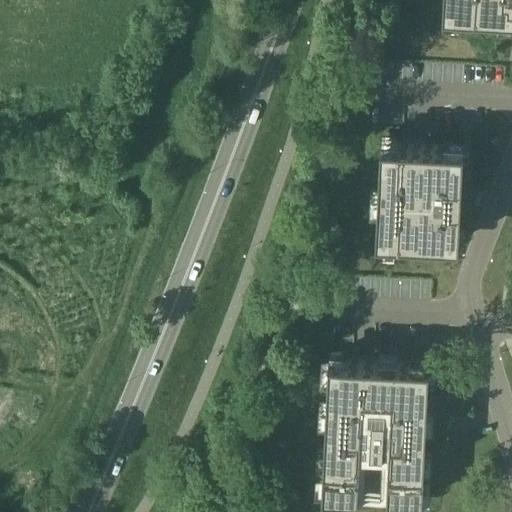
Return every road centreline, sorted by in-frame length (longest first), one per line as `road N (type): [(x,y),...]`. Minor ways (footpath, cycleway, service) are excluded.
road 1 (secondary): [(84,511),(294,0)]
road 2 (residential): [(471,311),(468,284),(511,167)]
road 3 (residential): [(471,311),(326,306)]
road 4 (residential): [(511,99),(368,91)]
road 5 (residential): [(511,444),(471,311)]
